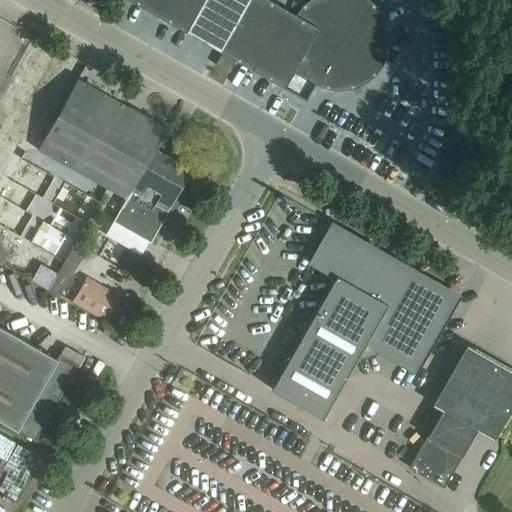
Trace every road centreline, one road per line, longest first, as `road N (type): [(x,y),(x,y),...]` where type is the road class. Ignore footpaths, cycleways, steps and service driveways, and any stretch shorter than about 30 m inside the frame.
road 1 (unclassified): [(62,511),(275,137)]
road 2 (unclassified): [(275,137),(34,0)]
road 3 (unclassified): [(511,272),(275,137)]
